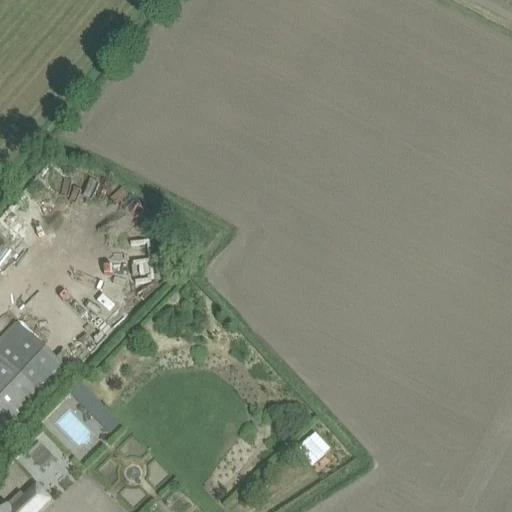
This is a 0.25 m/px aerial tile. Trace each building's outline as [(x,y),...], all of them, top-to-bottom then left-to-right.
[(0,457),(73,381),(16,326),(0,342),(0,457)] [(83,354),(70,365),(81,377),(94,366),(83,354)] [(84,389),(74,400),(97,422),(113,437),(123,427),(107,412),(84,389)] [(32,511),(49,496),(35,482),(9,506),(7,504),(0,510),(0,511),(32,511)] [(182,487),(159,511),(196,511),(203,505),(182,487)]
